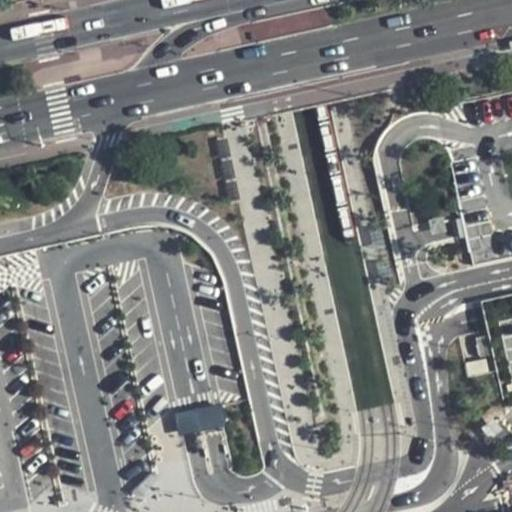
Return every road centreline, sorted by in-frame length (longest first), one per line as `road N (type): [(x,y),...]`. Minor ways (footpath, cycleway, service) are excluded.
road 1 (unclassified): [(511,267),(448,281),(405,306),(425,440),(416,461),(304,480),(274,457),(234,276),(210,236),(150,214),(65,228)]
road 2 (primary): [(132,92),(511,11)]
road 3 (primary): [(306,0),(195,29),(132,92)]
road 4 (primary): [(186,2),(0,45)]
road 5 (tertiary): [(132,92),(88,202),(65,228)]
road 6 (primary): [(0,123),(132,92)]
